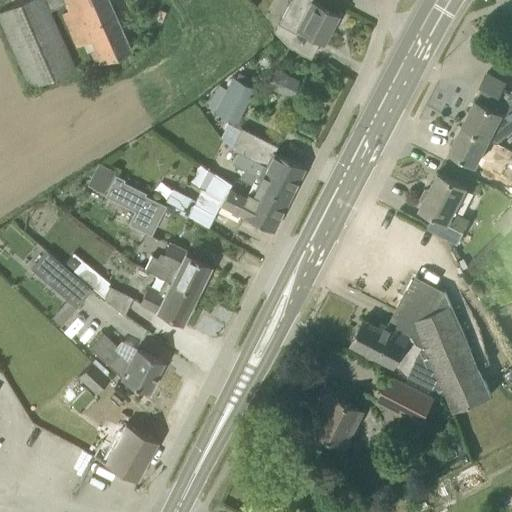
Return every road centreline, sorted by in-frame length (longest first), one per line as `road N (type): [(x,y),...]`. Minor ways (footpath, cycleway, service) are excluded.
road 1 (primary): [(300,271),(443,0)]
road 2 (primary): [(178,511),(251,369)]
